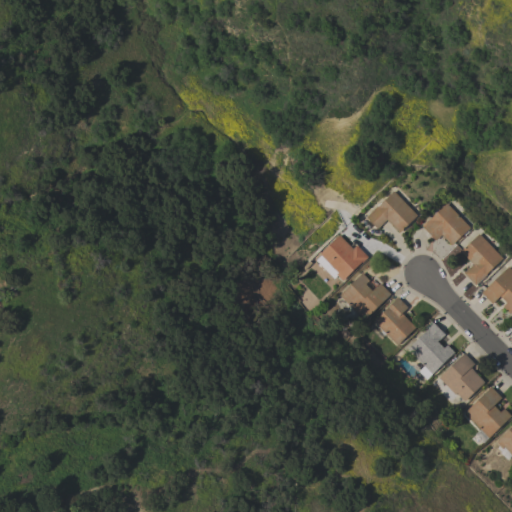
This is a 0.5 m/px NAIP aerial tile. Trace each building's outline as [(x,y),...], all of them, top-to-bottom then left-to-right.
[(392,191),(416,215),(398,232),(386,219),(377,228),(365,217),(375,207),(376,207),(392,191)] [(445,203),(469,227),(451,245),(441,235),(435,240),(421,225),(428,218),(429,219),(445,203)] [(478,233),(501,258),(485,273),(486,274),(474,285),(463,273),(472,264),(459,251),(478,233)] [(339,234),(352,248),(356,244),(367,256),(361,262),(342,280),(337,275),(333,279),(315,260),(320,255),(319,253),(339,234)] [(507,266),(511,271),(511,310),(509,313),(502,306),(505,302),(499,296),(491,303),(481,292),(507,266)] [(338,295),(361,272),(368,280),(365,284),(371,290),(379,283),(389,293),(363,320),(350,306),(338,295)] [(396,345),(385,333),(383,335),(372,323),(374,321),(373,320),(397,297),(406,307),(401,312),(415,327),(396,345)] [(453,352),(431,374),(406,349),(428,328),(428,327),(433,322),(444,334),(438,341),(437,340),(436,341),(443,347),(446,344),(453,352)] [(455,392),(453,393),(438,377),(463,353),(473,364),(470,367),(484,382),(464,401),(463,400),(455,392)] [(482,443),(474,434),(479,429),(464,412),(490,386),(501,397),(493,405),(499,412),(503,408),(510,415),(488,437),(482,443)] [(495,441),(511,424),(511,455),(503,446),(501,448),(495,441)]
